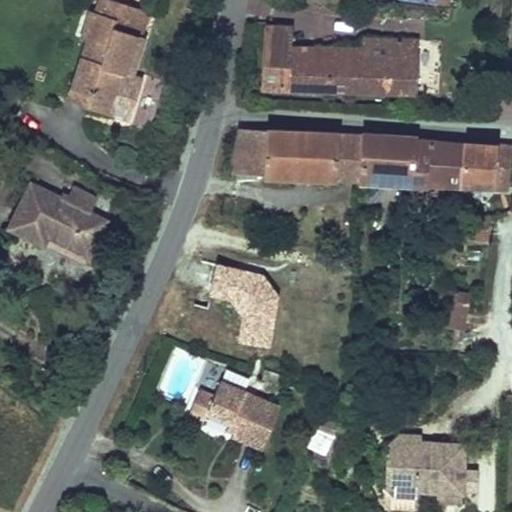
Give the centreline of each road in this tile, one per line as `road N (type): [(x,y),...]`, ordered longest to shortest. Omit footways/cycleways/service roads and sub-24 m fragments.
road 1 (tertiary): [(41,511),(215,105)]
road 2 (residential): [(215,105),(511,125)]
